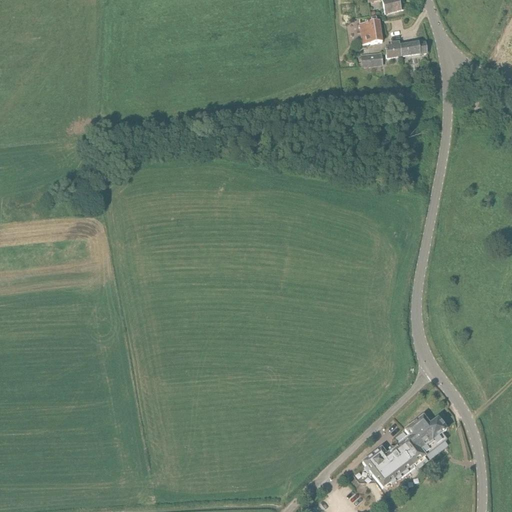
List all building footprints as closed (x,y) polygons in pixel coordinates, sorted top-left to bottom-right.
[(397,0),(381,0),(385,16),(405,11),(403,0),(398,1),(397,0)] [(361,47),(372,45),(382,44),(378,23),(359,26),(361,47)] [(399,48),(399,44),(390,44),(391,49),(384,49),(385,61),(400,58),(399,48)] [(400,58),(416,56),(426,55),(425,45),(399,48),(400,58)] [(361,68),(361,69),(382,67),(381,54),(374,55),(374,57),(368,57),(368,68),(361,68)] [(361,68),(368,68),(368,57),(374,57),(374,55),(360,56),(361,68)] [(425,457),(444,443),(446,441),(441,436),(446,432),(445,430),(446,428),(444,425),(441,425),(437,420),(429,426),(423,418),(404,432),(409,438),(395,450),(393,448),(391,447),(387,450),(387,452),(389,454),(386,456),(381,450),(362,464),(382,490),(400,477),(425,457)]
